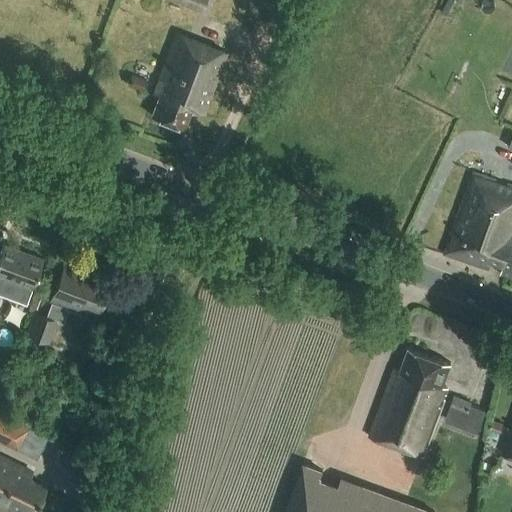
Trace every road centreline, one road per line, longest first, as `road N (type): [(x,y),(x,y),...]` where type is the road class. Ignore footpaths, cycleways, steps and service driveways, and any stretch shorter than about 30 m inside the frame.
road 1 (secondary): [(511,312),(197,188)]
road 2 (track): [(168,260),(104,511)]
road 3 (secondary): [(197,188),(0,115)]
road 4 (track): [(282,0),(197,188)]
road 5 (unclassified): [(0,196),(168,260)]
